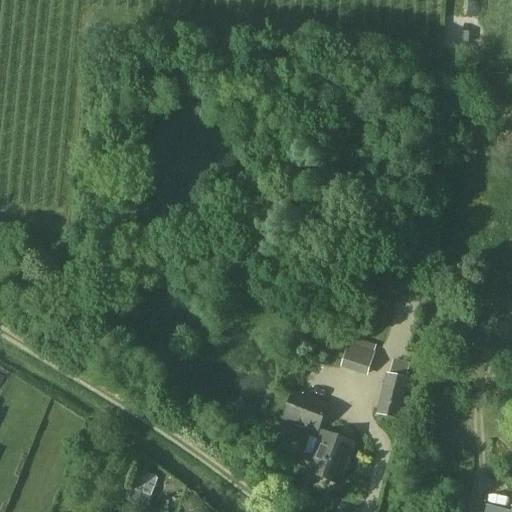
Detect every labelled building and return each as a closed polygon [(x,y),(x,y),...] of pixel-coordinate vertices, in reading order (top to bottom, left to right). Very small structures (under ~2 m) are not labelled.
[(199,92),(201,74),(181,71),(178,90),(177,96),(198,99),(199,92)] [(367,377),(375,353),(348,344),(340,368),(367,377)] [(398,421),(409,380),(386,374),(376,415),(398,421)] [(323,421),(329,405),(303,395),(292,391),(281,421),(317,435),(323,421)] [(347,459),(353,445),(323,433),(314,458),(309,456),(303,471),(338,484),(343,471),(347,472),(351,461),(347,459)] [(146,510),(157,479),(139,473),(128,503),(146,510)]
